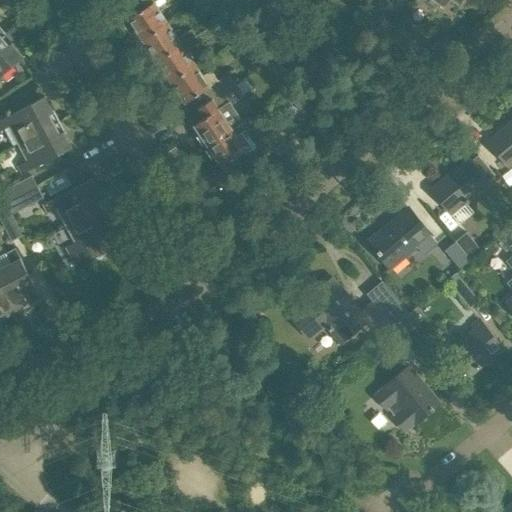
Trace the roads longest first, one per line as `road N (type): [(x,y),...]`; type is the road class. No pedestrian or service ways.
road 1 (residential): [(511,24),(211,264)]
road 2 (residential): [(211,264),(60,0)]
road 3 (residential): [(211,264),(3,462)]
road 4 (residential): [(389,511),(511,409)]
